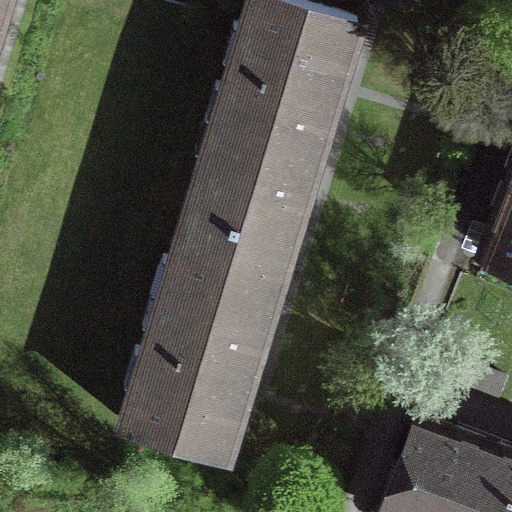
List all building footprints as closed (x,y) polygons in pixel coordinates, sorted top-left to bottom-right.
[(358,13),(316,0),(245,0),(206,128),(312,161),(358,13)] [(312,161),(206,128),(161,271),(268,304),(312,161)] [(511,176),(484,247),(511,257),(511,176)] [(268,304),(161,271),(116,417),(222,450),(268,304)] [(386,506),(401,511),(511,511),(511,447),(422,413),(386,506)]
